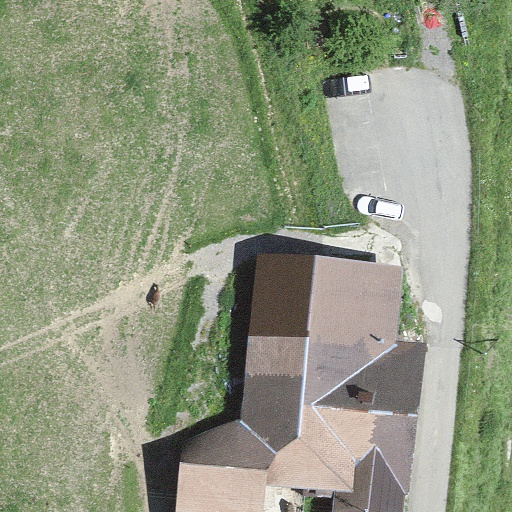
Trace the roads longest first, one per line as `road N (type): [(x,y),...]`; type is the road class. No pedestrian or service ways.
road 1 (track): [(0,358),(211,262),(333,217),(463,212)]
road 2 (track): [(436,511),(463,212)]
